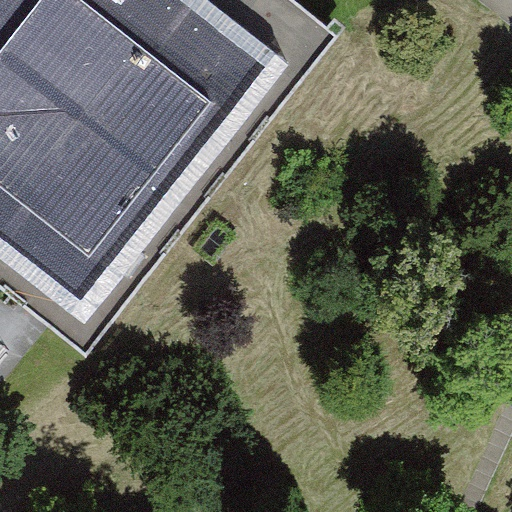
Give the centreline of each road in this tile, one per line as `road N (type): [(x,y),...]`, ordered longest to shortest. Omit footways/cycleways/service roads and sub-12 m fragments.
road 1 (motorway): [(511,222),(0,201)]
road 2 (motorway): [(0,510),(511,506)]
